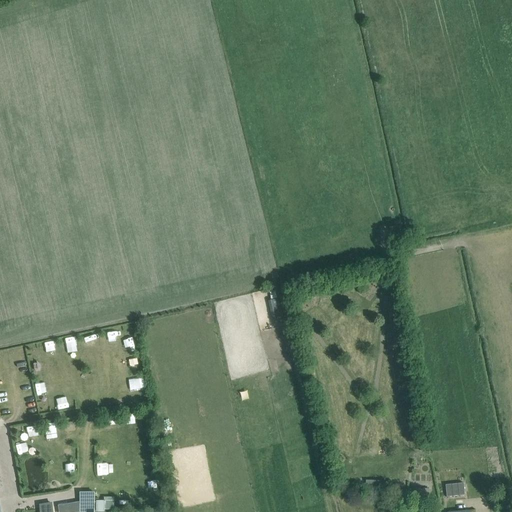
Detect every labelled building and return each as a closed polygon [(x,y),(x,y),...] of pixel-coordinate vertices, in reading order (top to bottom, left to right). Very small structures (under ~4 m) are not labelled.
[(279,298),(270,299),(273,320),(281,319),(279,298)] [(85,335),(87,344),(96,342),(94,333),(85,335)] [(133,337),(123,337),(124,346),(134,346),(133,337)] [(141,381),(134,382),(136,390),(143,389),(141,381)] [(58,408),(70,407),(70,400),(57,401),(58,408)] [(67,421),(67,432),(75,432),(75,421),(67,421)] [(33,428),(27,429),(29,438),(35,436),(33,428)] [(49,439),(58,437),(56,428),(47,429),(49,439)] [(106,445),(97,445),(98,463),(107,463),(106,445)] [(142,457),(142,467),(153,467),(152,457),(142,457)] [(96,464),(96,474),(105,474),(105,464),(96,464)] [(147,477),(150,486),(159,483),(156,474),(147,477)] [(463,483),(446,484),(447,496),(465,494),(463,483)] [(93,511),(94,492),(80,492),(80,502),(80,511),(93,511)] [(151,495),(140,496),(141,505),(151,505),(151,495)] [(80,511),(80,502),(69,504),(69,511),(80,511)]
